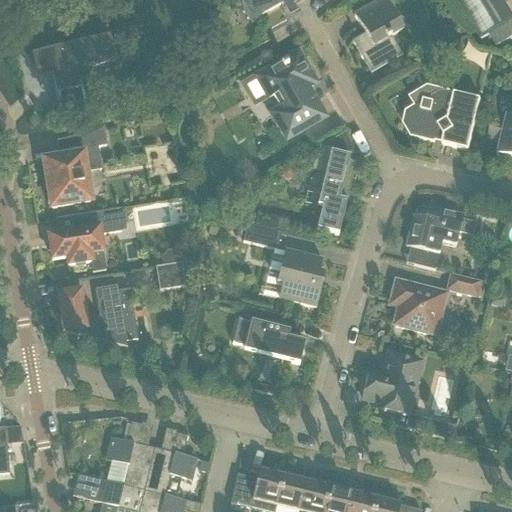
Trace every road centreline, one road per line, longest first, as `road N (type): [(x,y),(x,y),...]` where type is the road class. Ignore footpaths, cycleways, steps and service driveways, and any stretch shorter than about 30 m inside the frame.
road 1 (residential): [(401,185),(383,199),(318,439)]
road 2 (residential): [(30,371),(3,206),(10,145),(0,106)]
road 3 (residential): [(233,419),(30,371)]
road 4 (residential): [(401,185),(312,30)]
road 5 (residential): [(458,474),(318,439)]
road 6 (residential): [(53,511),(30,371)]
